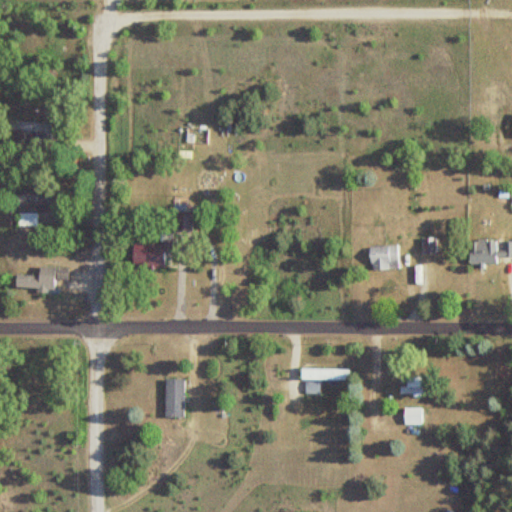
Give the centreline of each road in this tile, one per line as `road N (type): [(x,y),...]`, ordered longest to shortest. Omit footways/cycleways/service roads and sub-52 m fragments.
road 1 (residential): [(511,328),(0,329)]
road 2 (residential): [(94,511),(89,51)]
